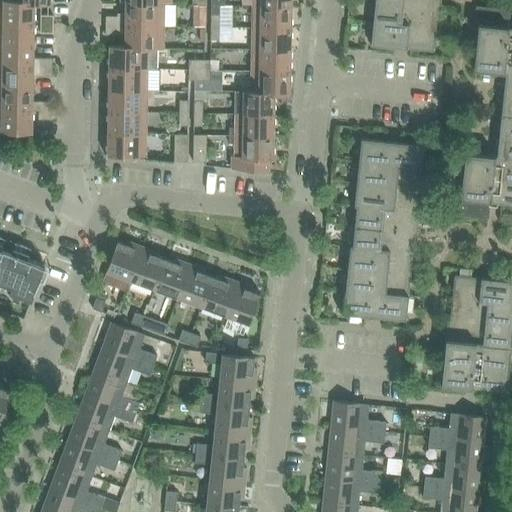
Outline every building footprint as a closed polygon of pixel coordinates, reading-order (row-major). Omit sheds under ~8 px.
[(0,0),(0,23),(33,25),(33,4),(33,3),(11,2),(11,1),(0,0)] [(375,0),(370,45),(433,52),(437,9),(440,9),(440,0),(375,0)] [(163,27),(163,5),(125,4),(125,5),(125,16),(118,16),(118,17),(105,17),(105,26),(118,26),(125,26),(163,27)] [(253,7),(252,28),(290,29),(290,7),(253,7)] [(460,197),(457,197),(455,216),(488,219),(490,202),(511,204),(511,27),(508,27),(510,10),(476,7),(474,26),(478,26),(473,70),(505,73),(497,157),(464,153),(460,197)] [(211,15),(210,28),(219,28),(219,15),(211,15)] [(40,16),(40,25),(53,25),(53,16),(40,16)] [(0,23),(0,45),(33,46),(33,25),(0,23)] [(53,25),(40,25),(40,33),(52,34),(53,25)] [(118,26),(105,26),(105,35),(118,35),(118,26)] [(125,26),(124,46),(124,48),(147,48),(147,49),(158,49),(162,49),(163,27),(125,26)] [(210,28),(210,40),(219,40),(219,28),(210,28)] [(252,28),(252,50),(290,51),(290,29),(252,28)] [(0,45),(0,66),(32,68),(32,58),(33,46),(0,45)] [(109,46),(109,69),(146,70),(157,70),(158,49),(147,49),(147,48),(124,48),(124,46),(109,46)] [(252,50),(251,71),(289,72),(290,51),(252,50)] [(32,58),(32,68),(39,67),(52,68),(52,59),(32,58)] [(188,70),(199,70),(199,60),(188,60),(188,70)] [(199,70),(209,71),(210,60),(199,60),(199,70)] [(0,88),(32,89),(32,76),(32,68),(0,66),(0,88)] [(32,68),(32,76),(52,77),(52,68),(39,67),(32,68)] [(109,69),(108,90),(146,91),(146,70),(109,69)] [(199,70),(188,70),(188,80),(199,81),(199,70)] [(209,71),(199,70),(199,81),(209,81),(209,71)] [(251,71),(251,92),(251,93),(273,93),(273,95),(289,95),(289,72),(251,71)] [(0,88),(0,109),(31,111),(32,102),(32,89),(0,88)] [(108,90),(108,112),(146,113),(146,91),(108,90)] [(236,92),(235,114),(273,115),(273,95),(273,93),(251,93),(251,92),(236,92)] [(179,101),(179,113),(187,113),(188,101),(179,101)] [(193,114),(202,114),(202,101),(194,101),(193,114)] [(32,102),(31,111),(38,111),(51,111),(51,102),(32,102)] [(31,111),(0,109),(0,132),(31,133),(31,111)] [(38,111),(38,120),(51,120),(51,111),(38,111)] [(108,112),(107,134),(145,134),(146,113),(108,112)] [(178,126),(187,126),(187,113),(179,113),(178,126)] [(202,114),(193,114),(193,126),(202,126),(202,114)] [(273,115),(235,114),(235,128),(229,128),(229,136),(273,137),(273,115)] [(145,134),(107,134),(107,156),(145,157),(145,134)] [(174,135),(174,161),(186,162),(187,135),(174,135)] [(193,162),(205,162),(206,135),(193,135),(193,162)] [(273,137),(229,136),(228,144),(234,144),(234,156),(231,156),(231,169),(268,172),(268,159),(272,159),(273,137)] [(354,206),(356,206),(352,247),(350,246),(343,313),(405,320),(412,256),(414,256),(419,210),(417,210),(423,146),(361,139),(354,206)] [(0,292),(1,293),(4,285),(10,287),(8,293),(30,301),(44,265),(27,259),(31,249),(0,237),(0,292)] [(106,271),(130,280),(142,247),(127,241),(126,245),(117,241),(106,271)] [(158,253),(142,247),(130,280),(154,289),(165,259),(157,256),(158,253)] [(154,289),(177,298),(190,265),(175,259),(173,262),(165,259),(154,289)] [(177,298),(201,307),(212,277),(204,273),(205,270),(190,265),(177,298)] [(201,307),(225,315),(237,282),(222,276),(221,280),(212,277),(201,307)] [(440,385),(505,392),(511,328),(511,281),(454,276),(450,318),(447,318),(440,385)] [(237,282),(225,315),(249,324),(260,294),(251,291),(252,288),(237,282)] [(92,309),(101,312),(105,302),(96,298),(92,309)] [(131,323),(140,326),(144,316),(135,313),(131,323)] [(144,316),(140,326),(149,330),(153,319),(144,316)] [(102,347),(153,365),(157,355),(139,349),(144,335),(111,322),(102,347)] [(178,340),(187,344),(191,333),(182,330),(178,340)] [(191,333),(187,344),(196,347),(200,337),(191,333)] [(237,349),(247,350),(248,339),(238,338),(237,349)] [(93,371),(127,382),(132,369),(149,375),(153,365),(102,347),(93,371)] [(205,362),(216,363),(217,353),(206,352),(205,362)] [(222,354),(219,380),(255,383),(256,367),(253,367),(254,357),(222,354)] [(127,382),(93,371),(85,394),(136,413),(139,403),(122,396),(127,382)] [(219,380),(217,405),(249,408),(250,399),(253,399),(255,383),(219,380)] [(0,384),(0,421),(11,392),(2,389),(3,385),(0,384)] [(201,403),(212,404),(213,394),(202,393),(201,403)] [(76,418),(109,430),(114,416),(132,423),(136,413),(85,394),(76,418)] [(333,401),(331,427),(385,432),(386,422),(367,420),(368,405),(333,401)] [(212,404),(201,403),(200,413),(211,414),(212,404)] [(217,405),(214,430),(249,433),(251,417),(248,417),(249,408),(217,405)] [(430,426),(429,437),(483,443),(485,417),(450,413),(448,428),(430,426)] [(67,442),(118,460),(122,450),(104,444),(109,430),(76,418),(67,442)] [(331,427),(328,452),(363,456),(365,441),(383,443),(385,432),(331,427)] [(214,430),(212,455),(243,458),(244,449),(248,449),(249,433),(214,430)] [(446,450),(445,464),(480,468),(483,443),(429,437),(428,448),(446,450)] [(58,465),(91,477),(96,464),(114,470),(118,460),(67,442),(58,465)] [(195,453),(207,454),(208,445),(196,443),(195,453)] [(328,452),(325,477),(379,483),(380,472),(362,470),(363,456),(328,452)] [(207,454),(195,453),(194,463),(206,464),(207,454)] [(243,458),(212,455),(209,480),(244,483),(246,467),(243,467),(243,458)] [(480,468),(445,464),(443,478),(425,476),(423,487),(477,493),(480,468)] [(49,489),(101,507),(104,497),(86,491),(91,477),(58,465),(49,489)] [(325,477),(323,502),(358,506),(359,491),(378,493),(379,483),(325,477)] [(244,483),(209,480),(207,505),(238,508),(239,499),(243,500),(244,483)] [(441,500),(439,511),(475,511),(477,493),(423,487),(422,498),(441,500)] [(81,511),(98,511),(100,508),(101,507),(49,489),(40,511),(78,511),(79,511),(81,511)] [(165,501),(176,502),(177,492),(166,491),(165,501)] [(176,502),(165,501),(164,511),(175,511),(176,502)] [(323,502),(321,511),(357,511),(358,506),(323,502)]
